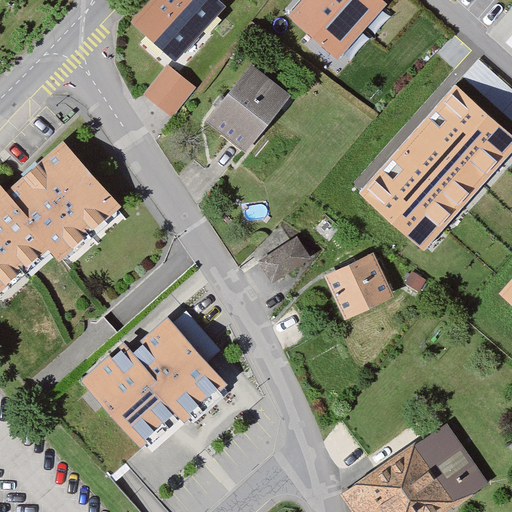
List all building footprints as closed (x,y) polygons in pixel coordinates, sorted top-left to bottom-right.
[(217,0),(156,0),(133,27),(175,64),(225,8),(221,3),(217,0)] [(386,2),(384,0),(310,0),(298,13),(345,52),(386,2)] [(196,89),(165,67),(142,98),(173,120),(196,89)] [(294,100),(256,71),(210,130),(249,159),(294,100)] [(425,258),(511,157),(511,132),(454,82),(355,197),(425,258)] [(9,198),(0,188),(0,304),(0,305),(49,258),(60,270),(123,210),(64,147),(9,198)] [(273,279),(310,254),(296,232),(259,257),(273,279)] [(374,258),(325,281),(344,321),(393,297),(374,258)] [(511,273),(494,294),(511,310),(511,273)] [(165,318),(86,385),(145,453),(223,386),(165,318)] [(447,428),(421,447),(462,503),(488,484),(447,428)] [(416,442),(338,498),(347,511),(450,511),(462,503),(421,447),(416,442)]
